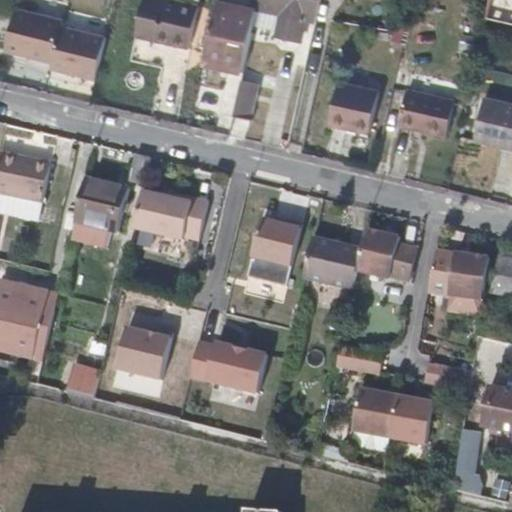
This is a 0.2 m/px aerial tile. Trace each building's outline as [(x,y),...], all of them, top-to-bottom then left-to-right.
[(161,0),(145,0),(137,38),(188,50),(198,8),(161,0)] [(315,23),(320,0),(259,0),(257,12),(252,32),(302,44),(307,21),(315,23)] [(511,0),(493,0),(490,17),(511,21),(511,0)] [(243,75),(252,32),(257,12),(217,4),(210,36),(203,67),(243,75)] [(15,13),(5,52),(52,64),(62,24),(15,13)] [(65,27),(55,66),(102,77),(111,38),(65,27)] [(241,81),(233,117),(252,123),(260,86),(241,81)] [(381,97),(341,88),(331,129),(371,139),(381,97)] [(455,105),(409,94),(401,131),(447,142),(455,105)] [(511,109),(483,102),(476,141),(511,149),(511,109)] [(54,163),(7,153),(0,185),(0,191),(46,201),(54,163)] [(146,187),(152,160),(135,156),(130,182),(146,187)] [(101,177),(96,176),(86,222),(129,232),(139,186),(101,177)] [(165,193),(163,198),(176,202),(177,196),(165,193)] [(163,198),(144,194),(135,232),(186,244),(187,240),(201,244),(210,204),(177,196),(176,202),(163,198)] [(288,227),(277,224),(264,220),(251,279),(290,288),(305,226),(289,222),(288,227)] [(368,232),(363,252),(358,273),(390,280),(391,278),(411,283),(418,249),(399,245),(401,238),(368,232)] [(363,252),(314,240),(304,282),(354,293),(358,273),(363,252)] [(490,260),(437,252),(435,263),(430,294),(484,303),(490,260)] [(511,263),(501,261),(495,295),(511,298),(511,263)] [(40,329),(49,332),(57,297),(0,282),(0,353),(32,362),(40,329)] [(158,337),(151,336),(128,330),(117,371),(163,381),(174,334),(159,331),(158,337)] [(199,343),(191,380),(259,396),(268,357),(249,352),(237,349),(217,345),(216,347),(199,343)] [(237,349),(249,352),(250,347),(238,344),(237,349)] [(341,345),(337,364),(381,374),(385,355),(341,345)] [(468,392),(472,375),(428,365),(424,382),(468,392)] [(68,391),(95,398),(101,374),(74,368),(68,391)] [(511,391),(489,386),(481,426),(511,432),(511,391)] [(352,432),(387,440),(397,397),(362,390),(352,432)] [(398,397),(389,440),(425,448),(434,405),(398,397)]
